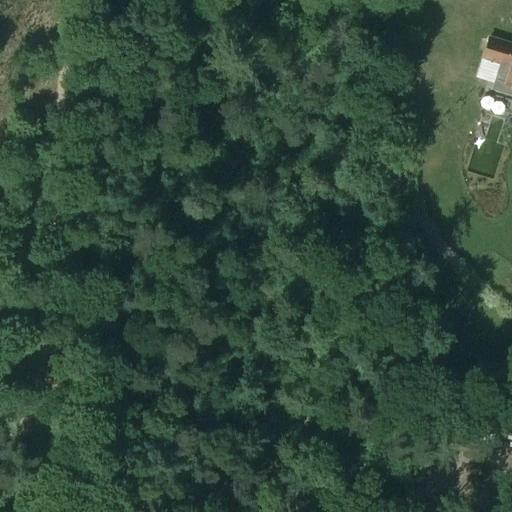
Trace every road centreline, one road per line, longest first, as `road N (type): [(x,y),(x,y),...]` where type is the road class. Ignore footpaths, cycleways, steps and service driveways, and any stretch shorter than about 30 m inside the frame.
road 1 (track): [(388,0),(309,289),(314,390),(341,511)]
road 2 (track): [(68,0),(40,401),(42,511)]
road 3 (track): [(327,433),(511,423)]
